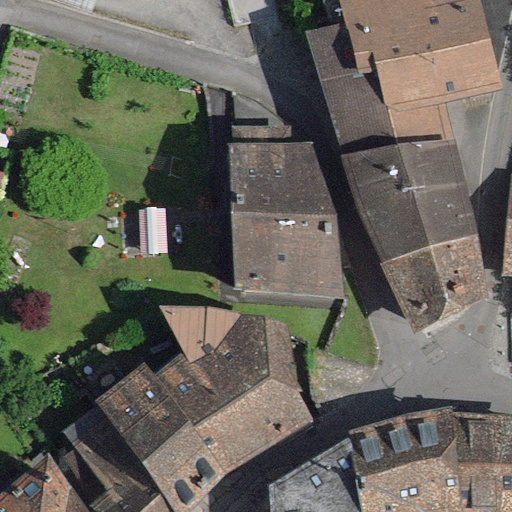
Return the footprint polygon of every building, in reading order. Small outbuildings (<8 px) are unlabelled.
[(37,0),(99,18),(104,0),(37,0)] [(339,0),(346,28),(361,87),(377,83),(389,129),(451,113),(509,99),(484,0),(339,0)] [(309,36),(351,169),(416,345),(490,308),(460,147),(451,113),(389,129),(377,83),(361,87),(346,28),(309,36)] [(237,298),(344,296),(331,149),(235,146),(237,298)] [(195,363),(172,392),(238,487),(318,417),(293,323),(164,313),(195,363)] [(160,375),(107,412),(177,511),(201,511),(238,487),(172,392),(160,375)] [(177,511),(107,412),(41,468),(77,511),(177,511)] [(269,492),(269,511),(511,511),(511,424),(360,433),(269,492)] [(0,501),(0,511),(77,511),(41,468),(0,501)]
